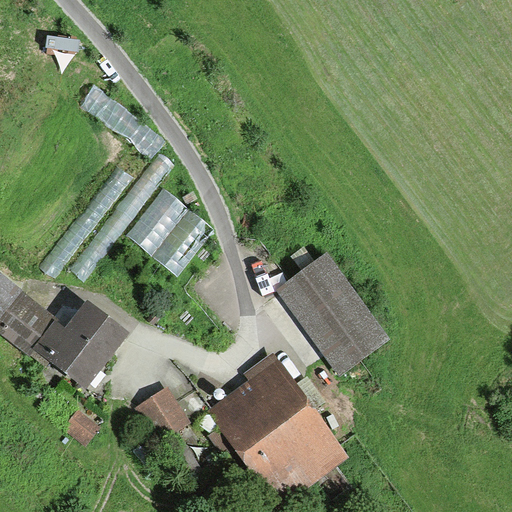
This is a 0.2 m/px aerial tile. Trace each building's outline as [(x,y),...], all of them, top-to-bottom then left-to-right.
[(86,275),(155,189),(124,164),(92,202),(108,215),(70,262),(86,275)] [(128,225),(176,271),(218,227),(169,181),(128,225)] [(44,265),(58,274),(89,230),(75,221),(44,265)] [(341,260),(292,295),(352,377),(400,343),(341,260)] [(77,336),(0,274),(0,332),(36,361),(46,349),(95,388),(137,336),(101,307),(77,336)] [(290,365),(218,412),(281,506),(353,458),(290,365)] [(173,390),(142,410),(161,440),(192,420),(173,390)] [(104,434),(83,417),(70,433),(91,450),(104,434)]
